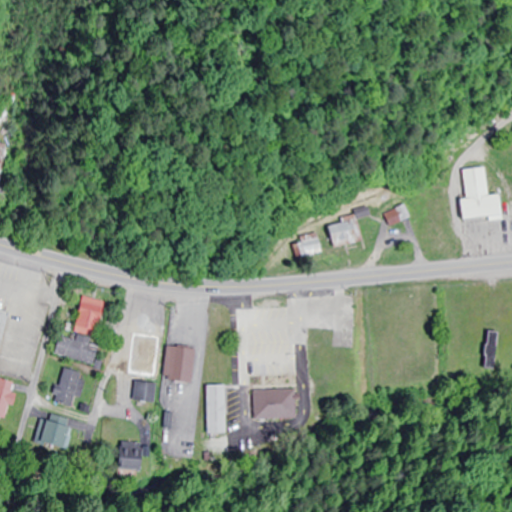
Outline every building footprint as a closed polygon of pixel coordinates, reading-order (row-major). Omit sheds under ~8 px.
[(462,199),(456,199),(457,220),(499,218),(498,194),(484,195),(482,168),(460,169),(462,199)] [(359,242),(354,218),(366,216),(366,213),(324,221),(329,248),(359,242)] [(444,247),(444,227),(420,228),(421,247),(444,247)] [(70,333),(93,338),(102,302),(79,297),(70,333)] [(493,355),(493,333),(483,333),(483,355),(493,355)] [(90,366),(95,345),(56,334),(50,355),(90,366)] [(161,338),(135,336),(131,379),(157,381),(161,338)] [(190,382),(192,349),(165,347),(162,380),(190,382)] [(71,409),(82,376),(61,369),(50,402),(71,409)] [(13,384),(0,380),(0,418),(4,420),(13,384)] [(153,403),(154,384),(132,383),(131,402),(153,403)] [(222,385),(203,385),(203,434),(222,434),(222,385)] [(293,390),(251,391),(251,419),(293,419),(293,390)] [(61,451),(67,422),(40,416),(34,446),(61,451)] [(141,443),(117,443),(117,471),(141,471),(141,443)]
